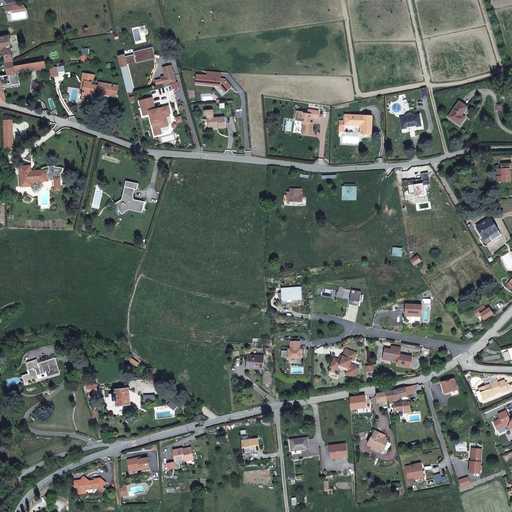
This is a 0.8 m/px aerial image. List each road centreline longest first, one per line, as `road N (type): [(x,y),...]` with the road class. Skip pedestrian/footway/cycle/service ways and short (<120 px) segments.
road 1 (unclassified): [(0,104),(169,155),(354,168),(511,149)]
road 2 (unknown): [(95,445),(78,433),(20,420),(65,368),(57,352),(41,353)]
road 3 (unclassified): [(125,446),(276,405)]
road 4 (unclassified): [(276,405),(426,377)]
road 5 (unclassified): [(125,446),(95,445),(47,460),(0,500)]
road 6 (unclassified): [(19,511),(44,482),(125,446)]
